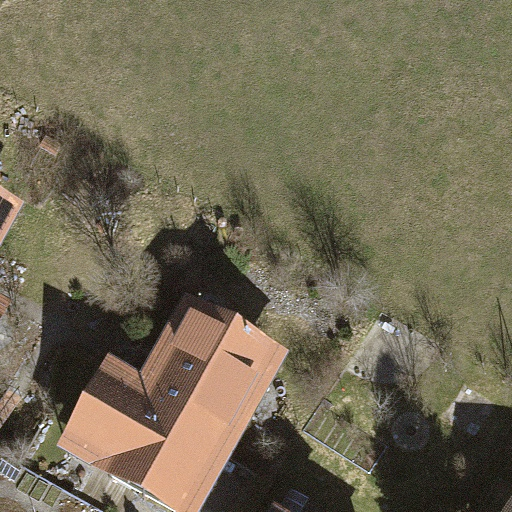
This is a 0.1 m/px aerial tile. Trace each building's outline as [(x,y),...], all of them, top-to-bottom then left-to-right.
[(64,145),(45,136),(40,148),(58,156),(64,145)] [(0,194),(0,248),(23,207),(0,194)] [(0,328),(12,308),(0,301),(0,328)] [(184,301),(141,378),(246,436),(289,359),(184,301)] [(157,511),(203,511),(246,436),(141,378),(108,360),(55,455),(157,511)] [(99,511),(0,456),(0,511),(99,511)]
